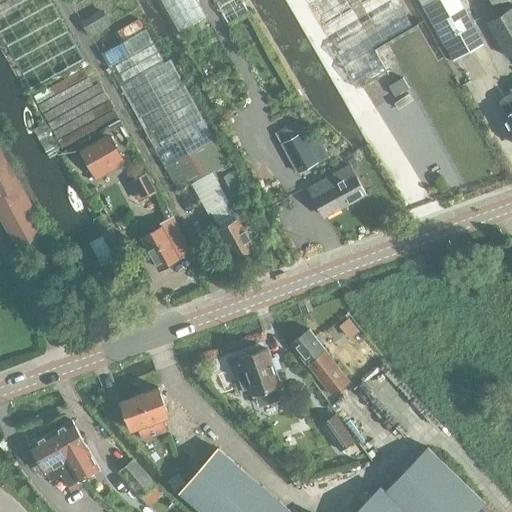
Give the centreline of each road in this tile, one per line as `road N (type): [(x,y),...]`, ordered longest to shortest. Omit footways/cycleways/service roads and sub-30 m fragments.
road 1 (tertiary): [(0,392),(511,210)]
road 2 (unknown): [(71,366),(0,233)]
